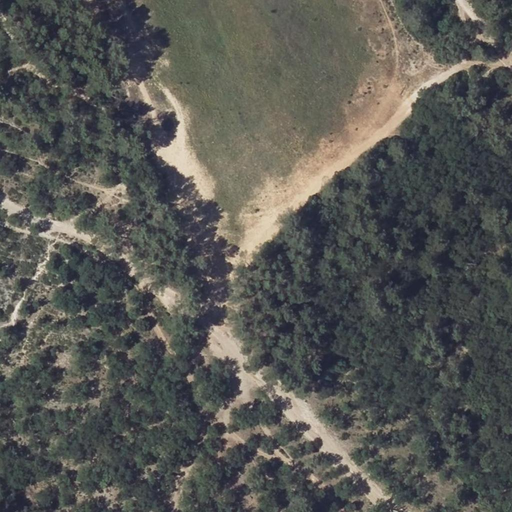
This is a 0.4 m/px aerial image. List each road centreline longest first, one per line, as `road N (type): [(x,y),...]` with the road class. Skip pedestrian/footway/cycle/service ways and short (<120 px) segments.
road 1 (track): [(408,511),(245,370),(218,322),(182,286),(0,197)]
road 2 (track): [(465,0),(495,47),(438,73),(373,145),(268,219),(228,286),(218,322)]
